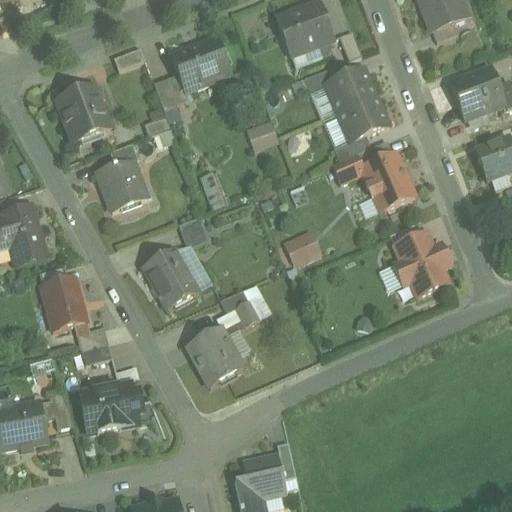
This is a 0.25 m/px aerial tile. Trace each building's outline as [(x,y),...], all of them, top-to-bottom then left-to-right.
[(455,0),(416,0),(420,9),(425,7),(436,36),(453,30),(469,24),(462,5),(458,6),(455,0)] [(319,9),(277,25),(291,62),(333,46),(319,9)] [(436,36),(433,38),(437,49),(457,41),(453,30),(436,36)] [(353,38),(340,42),(349,67),(362,62),(353,38)] [(217,45),(171,62),(178,82),(185,99),(186,99),(231,82),(217,45)] [(141,55),(114,65),(119,78),(145,67),(141,55)] [(336,72),(317,79),(323,92),(326,91),(341,84),(336,72)] [(491,73),(450,89),(464,126),(505,111),(491,73)] [(341,84),(326,91),(339,119),(375,103),(363,75),(341,84)] [(317,79),(306,83),(312,97),(323,92),(317,79)] [(178,82),(155,92),(166,121),(171,135),(165,117),(189,107),(186,99),(185,99),(178,82)] [(94,93),(57,107),(74,151),(110,137),(94,93)] [(375,103),(339,119),(351,148),(366,142),(388,132),(375,103)] [(166,121),(144,130),(149,143),(171,135),(166,121)] [(275,125),(250,134),(259,157),(284,148),(275,125)] [(351,148),(348,150),(353,162),(365,156),(371,153),(366,142),(351,148)] [(511,150),(509,143),(475,156),(487,187),(511,177),(511,150)] [(133,150),(110,158),(115,170),(117,169),(118,172),(133,167),(134,168),(139,166),(133,150)] [(348,150),(336,155),(342,166),(353,162),(348,150)] [(342,166),(332,171),(341,190),(364,180),(361,174),(371,170),(365,156),(353,162),(342,166)] [(371,170),(361,174),(364,180),(372,198),(374,197),(376,197),(377,198),(378,199),(385,216),(415,203),(395,159),(371,170)] [(133,167),(118,172),(117,169),(115,170),(96,178),(111,218),(147,205),(134,168),(133,167)] [(218,177),(213,179),(213,178),(202,183),(214,215),(230,208),(218,177)] [(31,210),(1,219),(1,222),(0,222),(0,247),(8,245),(17,273),(48,263),(38,234),(30,211),(31,211),(31,210)] [(201,222),(178,231),(187,255),(210,246),(201,222)] [(398,248),(430,236),(426,227),(394,239),(398,248)] [(316,234),(287,247),(298,272),(327,259),(316,234)] [(426,238),(400,249),(407,265),(433,253),(426,238)] [(407,265),(394,270),(404,291),(411,288),(418,303),(449,290),(442,274),(446,273),(437,252),(433,253),(407,265)] [(199,299),(174,256),(144,273),(168,316),(199,299)] [(65,273),(40,280),(43,291),(68,285),(65,273)] [(43,291),(40,292),(52,337),(87,328),(84,314),(83,314),(80,303),(81,303),(75,283),(68,285),(43,291)] [(243,297),(220,307),(227,320),(236,316),(236,315),(249,307),(243,297)] [(249,307),(236,315),(236,316),(246,334),(259,327),(249,307)] [(104,333),(77,340),(81,356),(108,348),(104,333)] [(221,333),(186,352),(209,393),(243,374),(221,333)] [(108,348),(81,356),(85,371),(112,364),(108,348)] [(130,389),(80,399),(88,440),(138,431),(130,389)] [(40,408),(4,415),(3,413),(9,408),(11,408),(8,393),(0,394),(0,456),(48,448),(40,408)] [(61,396),(48,400),(58,435),(73,432),(61,396)] [(289,449),(277,451),(279,461),(285,486),(296,484),(289,449)] [(279,461),(244,469),(247,484),(235,487),(240,511),(263,511),(262,504),(287,499),(285,486),(279,461)]
